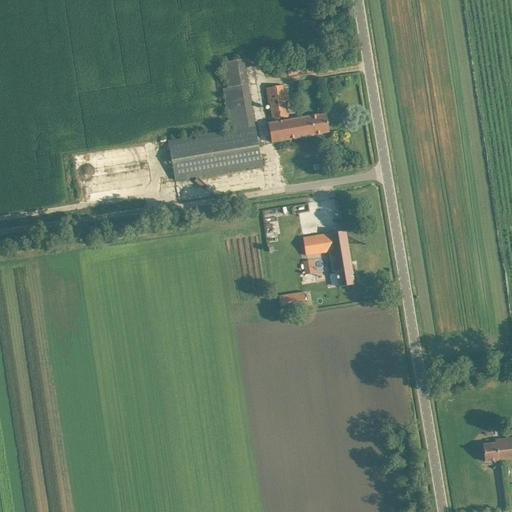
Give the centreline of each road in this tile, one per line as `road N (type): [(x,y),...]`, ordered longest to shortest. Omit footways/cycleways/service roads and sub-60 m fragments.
road 1 (unclassified): [(443,511),(356,0)]
road 2 (track): [(386,177),(0,233)]
